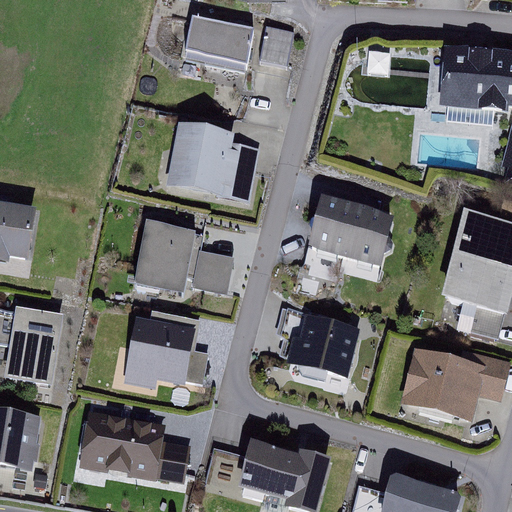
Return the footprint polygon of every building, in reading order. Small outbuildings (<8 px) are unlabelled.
[(246,36),(185,25),(179,61),(240,72),(246,36)] [(268,25),(260,60),(288,66),(296,31),(268,25)] [(511,53),(443,47),(440,105),(510,111),(510,107),(511,107),(511,126),(498,181),(511,184),(511,53)] [(165,127),(152,190),(239,208),(250,153),(220,147),(222,139),(165,127)] [(366,270),(379,221),(306,202),(293,250),(366,270)] [(0,260),(16,263),(23,212),(0,209),(0,260)] [(511,231),(454,218),(444,261),(511,276),(511,273),(511,231)] [(185,255),(188,239),(137,230),(126,292),(177,300),(179,290),(224,298),(231,263),(185,255)] [(501,322),(511,276),(444,261),(433,306),(501,322)] [(0,385),(38,391),(48,322),(0,314),(0,385)] [(335,382),(348,335),(293,320),(280,367),(335,382)] [(196,359),(177,356),(180,333),(124,324),(115,381),(116,381),(115,388),(141,392),(142,385),(172,390),(172,387),(192,390),(196,359)] [(458,423),(464,397),(489,403),(498,367),(451,356),(448,367),(399,355),(386,406),(458,423)] [(178,452),(148,447),(151,428),(76,417),(67,473),(142,484),(172,489),(178,452)] [(0,474),(21,477),(29,423),(0,418),(0,474)] [(293,461),(243,448),(231,493),(280,506),(279,511),(284,511),(309,511),(322,465),(294,458),(293,461)] [(379,485),(371,511),(448,511),(451,504),(379,485)]
